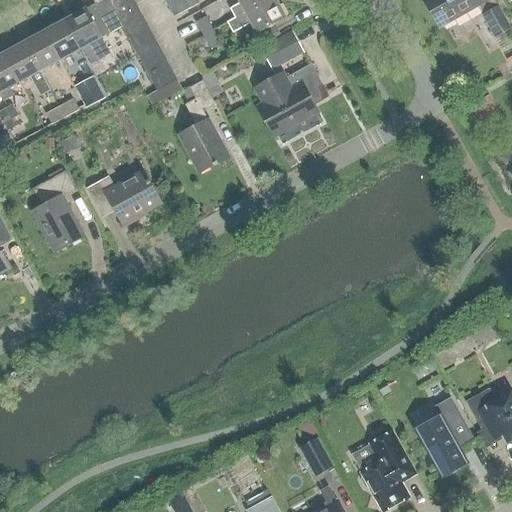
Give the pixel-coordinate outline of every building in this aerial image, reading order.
[(106,0),(108,1),(111,8),(126,0),(106,0)] [(126,0),(111,8),(117,19),(137,8),(132,0),(126,0)] [(198,4),(196,0),(181,0),(187,10),(198,4)] [(262,45),(280,35),(274,24),(285,18),(275,0),(268,0),(234,18),(226,23),(231,32),(250,22),(262,45)] [(230,10),(234,18),(268,0),(237,0),(240,4),(230,10)] [(426,0),(441,26),(476,6),(494,37),(509,28),(493,0),(426,0)] [(121,27),(119,23),(117,19),(111,8),(108,1),(87,13),(86,9),(65,20),(80,50),(88,65),(105,56),(107,49),(101,38),(121,27)] [(137,8),(117,19),(119,23),(121,27),(123,29),(142,18),(137,8)] [(195,24),(202,37),(213,31),(205,17),(195,24)] [(123,29),(128,39),(148,29),(142,18),(123,29)] [(80,50),(65,20),(44,31),(60,60),(80,50)] [(148,29),(128,39),(134,50),(154,39),(148,29)] [(39,72),(60,60),(44,31),(24,43),(39,72)] [(220,45),(213,31),(202,37),(210,50),(220,45)] [(271,71),(304,54),(293,32),(260,49),(271,71)] [(159,49),(154,39),(134,50),(139,60),(159,49)] [(24,43),(3,54),(19,82),(39,72),(24,43)] [(165,60),(159,49),(139,60),(145,70),(165,60)] [(3,54),(0,55),(0,97),(2,102),(14,96),(9,88),(19,82),(3,54)] [(170,70),(165,60),(145,70),(150,81),(170,70)] [(311,107),(328,97),(310,65),(285,79),(276,77),(260,86),(258,94),(263,105),(260,107),(275,136),(315,114),(311,107)] [(156,91),(176,80),(170,70),(150,81),(156,91)] [(204,77),(201,79),(202,80),(211,99),(223,92),(212,73),(204,77)] [(75,89),(86,110),(104,100),(93,79),(75,89)] [(181,90),(176,80),(156,91),(146,96),(151,106),(181,90)] [(213,102),(211,99),(202,80),(188,88),(195,99),(184,105),(196,126),(178,135),(199,173),(228,157),(201,109),(213,102)] [(499,114),(489,95),(469,105),(480,125),(499,114)] [(72,100),(59,107),(64,117),(78,110),(72,100)] [(0,111),(0,119),(7,131),(22,123),(12,105),(0,111)] [(50,125),(64,117),(59,107),(45,115),(50,125)] [(67,135),(57,139),(64,154),(73,150),(67,135)] [(53,138),(44,138),(44,148),(53,148),(53,138)] [(32,190),(42,207),(33,212),(54,252),(83,237),(61,198),(75,190),(65,172),(32,190)] [(108,177),(86,189),(100,215),(113,208),(122,224),(160,203),(143,172),(114,187),(108,177)] [(0,251),(0,246),(12,240),(0,219),(0,272),(9,268),(0,251)] [(495,402),(488,389),(465,402),(481,430),(495,423),(507,443),(511,440),(511,395),(511,393),(495,402)] [(442,475),(465,462),(458,450),(474,441),(450,398),(432,408),(439,420),(417,432),(425,446),(423,447),(434,466),(436,465),(442,475)] [(362,476),(361,480),(365,488),(369,489),(382,511),(383,511),(409,498),(402,484),(417,476),(392,432),(369,444),(379,463),(360,473),(362,476)] [(333,467),(317,438),(298,449),(314,478),(333,467)] [(328,486),(319,491),(325,502),(324,503),(320,510),(317,511),(342,511),(337,501),(336,501),(328,486)] [(167,502),(172,511),(176,511),(188,506),(182,494),(167,502)] [(279,511),(271,498),(247,511),(246,511),(279,511)]
